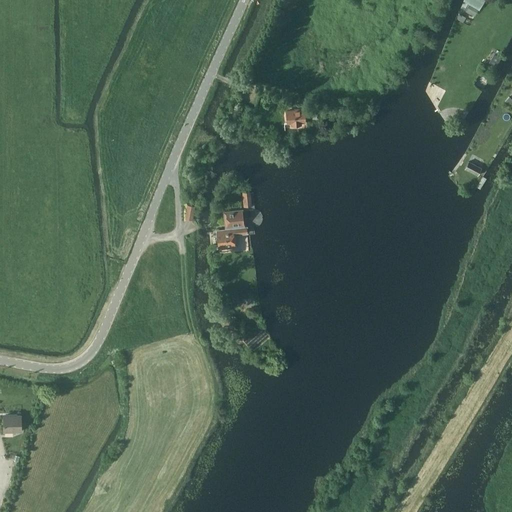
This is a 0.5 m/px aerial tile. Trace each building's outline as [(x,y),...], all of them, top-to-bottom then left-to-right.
[(478,9),(478,10),(483,0),(463,0),(463,1),(478,9)] [(478,9),(463,1),(461,7),(466,10),(466,11),(474,16),(478,9)] [(463,23),(466,18),(460,14),(457,19),(463,23)] [(498,63),(501,58),(494,54),(491,59),(498,63)] [(304,110),(286,111),(287,123),(291,123),(292,125),(301,125),(301,122),(305,122),(304,110)] [(463,169),(476,176),(481,168),(468,161),(463,169)] [(192,220),(194,208),(188,207),(186,219),(192,220)] [(234,234),(247,233),(246,227),(242,227),(242,224),(243,224),(242,210),(224,212),(225,218),(227,218),(227,225),(230,225),(230,229),(216,231),(218,248),(235,246),(234,234)] [(4,431),(21,431),(21,415),(4,415),(4,431)]
